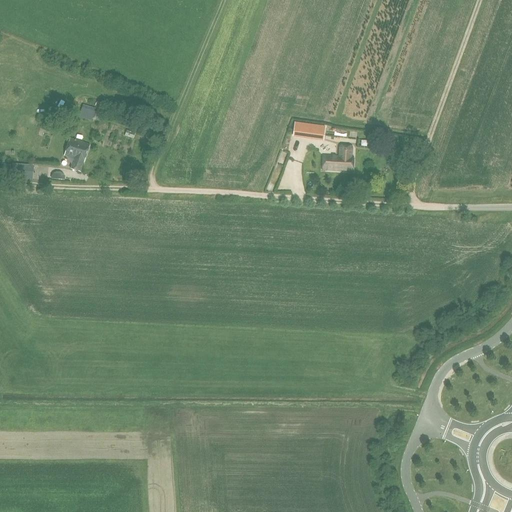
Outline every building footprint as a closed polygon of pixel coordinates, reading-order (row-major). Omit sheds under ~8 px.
[(79,118),(92,122),(95,109),(83,105),(79,118)] [(294,134),(312,136),(312,133),(313,124),(295,122),(294,134)] [(90,145),(70,138),(64,156),(74,159),(71,169),(80,172),(84,162),(90,145)] [(352,146),(340,145),(340,156),(324,155),(323,170),(353,171),(354,157),(352,157),(352,146)] [(33,180),(34,165),(13,164),(12,178),(33,180)]
